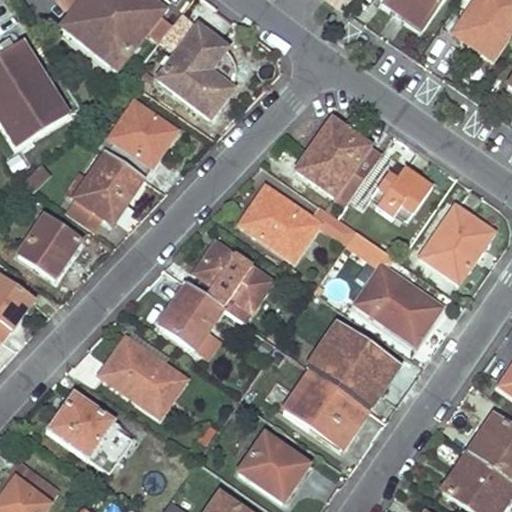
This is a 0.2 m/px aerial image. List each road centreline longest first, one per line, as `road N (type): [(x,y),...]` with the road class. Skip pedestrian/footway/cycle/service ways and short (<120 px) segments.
road 1 (residential): [(323,63),(0,399)]
road 2 (residential): [(357,511),(511,287)]
road 3 (residential): [(323,63),(511,190)]
